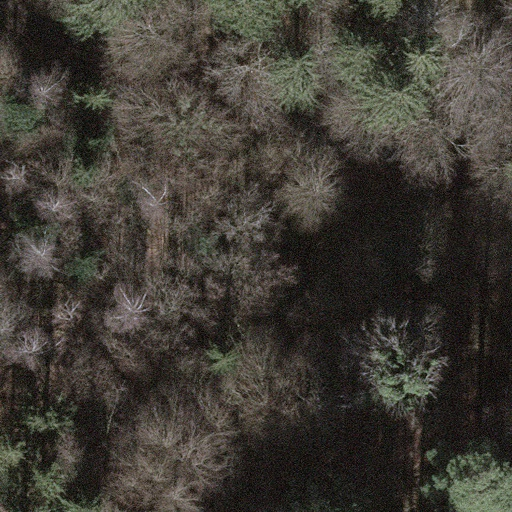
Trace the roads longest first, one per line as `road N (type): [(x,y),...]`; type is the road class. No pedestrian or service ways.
road 1 (track): [(511,197),(134,76),(0,11)]
road 2 (track): [(511,387),(292,511)]
road 3 (track): [(511,331),(478,183)]
